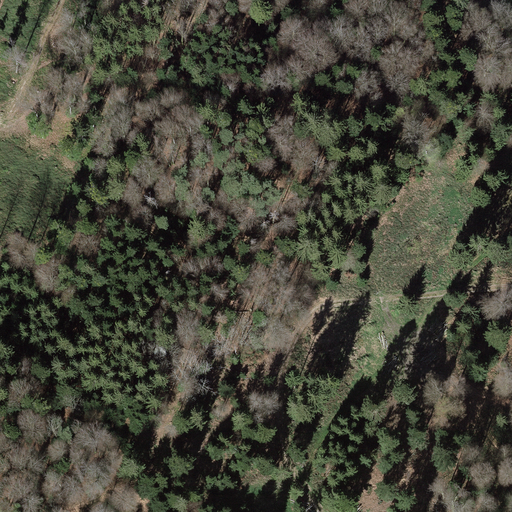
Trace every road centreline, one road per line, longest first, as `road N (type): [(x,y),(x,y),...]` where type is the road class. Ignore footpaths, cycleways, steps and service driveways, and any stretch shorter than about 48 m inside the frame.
road 1 (track): [(511,286),(320,303),(310,312),(293,342),(281,404),(291,460),(322,511)]
road 2 (track): [(511,228),(363,375),(280,511)]
road 3 (track): [(62,0),(23,91),(0,123)]
